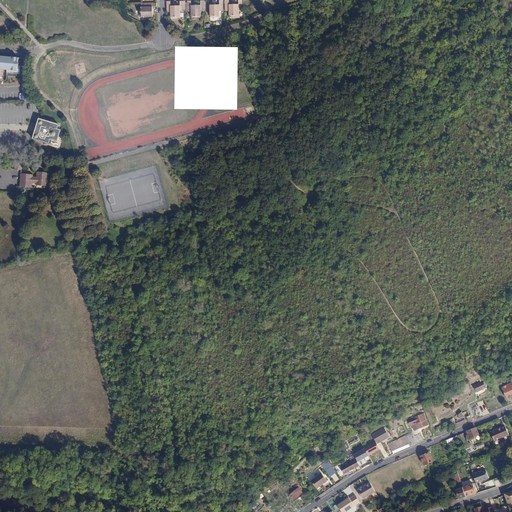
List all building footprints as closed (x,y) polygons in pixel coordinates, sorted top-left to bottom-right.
[(223,11),(223,0),(219,0),(219,5),(209,5),(209,18),(219,18),(220,11),(223,11)] [(242,15),(242,0),(238,0),(239,4),(228,4),(228,0),(225,0),(225,11),(228,11),(229,18),(239,18),(239,15),(242,15)] [(167,2),(167,12),(170,12),(170,19),(180,19),(180,11),(184,11),(183,1),(180,1),(180,5),(170,5),(170,1),(167,2)] [(202,11),(205,11),(204,1),(201,1),(201,5),(192,5),(192,1),(188,1),(188,12),(192,12),(192,18),(202,19),(202,11)] [(157,3),(138,3),(139,17),(152,17),(152,7),(157,7),(157,3)] [(0,69),(17,71),(18,65),(19,65),(19,63),(18,63),(18,58),(0,55),(0,69)] [(38,129),(35,140),(51,145),(52,140),(59,142),(61,139),(63,137),(62,134),(63,131),(56,129),(57,124),(41,119),(38,129)] [(48,173),(36,172),(36,176),(33,176),(33,175),(20,174),(19,187),(32,188),(32,182),(35,182),(35,185),(47,186),(48,173)] [(487,387),(486,386),(485,383),(483,379),(480,380),(481,382),(473,386),(477,392),(487,387)] [(511,382),(502,388),(507,398),(511,396),(511,382)] [(462,411),(459,413),(455,418),(457,422),(455,423),(457,427),(458,427),(458,426),(466,423),(462,411)] [(428,425),(424,413),(407,420),(410,425),(412,425),(414,432),(418,430),(417,429),(428,425)] [(501,427),(490,431),(494,441),(509,435),(505,426),(502,427),(501,427)] [(375,441),(377,444),(389,437),(385,427),(372,434),(375,441)] [(479,434),(476,427),(466,431),(468,435),(466,436),(468,439),(474,436),(479,434)] [(410,447),(418,443),(414,436),(412,431),(404,435),(408,443),(410,447)] [(424,441),(420,433),(414,436),(418,443),(424,441)] [(408,443),(404,435),(393,441),(397,448),(408,443)] [(364,447),(365,448),(369,455),(380,449),(377,444),(375,441),(364,447)] [(388,444),(392,451),(397,448),(393,441),(388,444)] [(350,447),(347,442),(342,445),(345,450),(350,447)] [(365,448),(354,454),(357,459),(358,461),(365,457),(368,455),(369,455),(365,448)] [(429,452),(420,456),(424,465),(433,461),(429,452)] [(344,473),(360,465),(358,461),(357,459),(352,461),(341,467),(344,473)] [(486,469),(473,473),(476,482),(489,477),(486,469)] [(313,484),(324,476),(321,473),(311,481),(313,484)] [(458,487),(463,485),(461,482),(461,480),(458,473),(453,475),(456,485),(458,487)] [(316,488),(327,481),(324,476),(313,484),(316,488)] [(375,491),(370,483),(362,487),(361,487),(359,488),(359,489),(358,490),(363,499),(375,491)] [(463,487),(466,496),(477,493),(476,491),(478,491),(477,487),(475,488),(473,483),(463,487)] [(456,490),(459,498),(466,496),(463,487),(462,487),(456,490)] [(290,492),(288,493),(294,502),(300,497),(298,496),(303,492),(299,488),(291,493),(290,492)] [(344,511),(357,503),(353,496),(350,498),(348,496),(345,498),(346,500),(337,506),(341,511),(344,511)]
